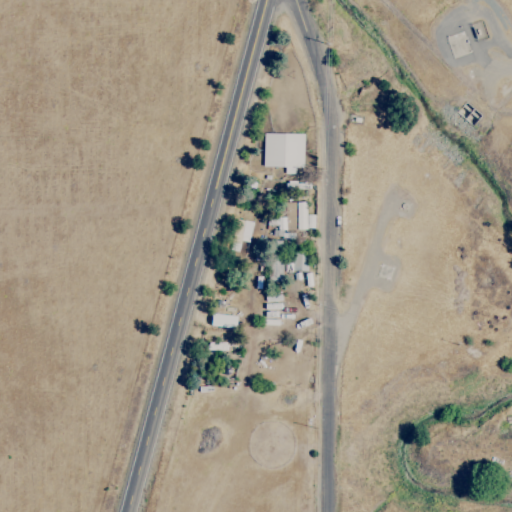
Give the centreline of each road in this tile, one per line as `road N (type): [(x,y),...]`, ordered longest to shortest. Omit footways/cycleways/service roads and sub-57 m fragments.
road 1 (tertiary): [(266,0),(123,511)]
road 2 (residential): [(327,511),(330,145),(314,70),(285,0)]
